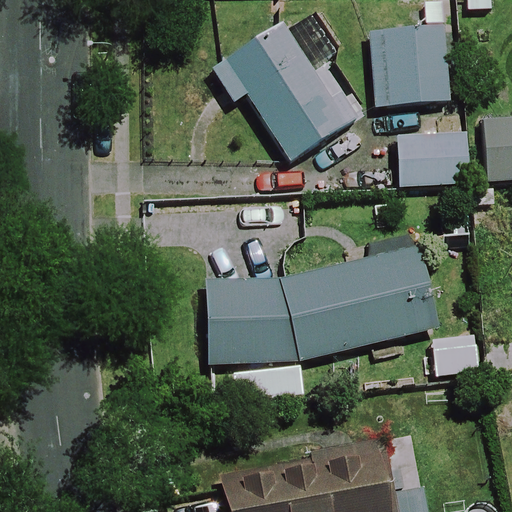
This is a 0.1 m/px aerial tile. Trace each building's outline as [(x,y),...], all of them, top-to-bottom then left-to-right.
[(455,0),(455,19),(491,19),(491,0),(455,0)] [(241,107),(283,171),(342,132),(276,30),(204,77),(229,115),(241,107)] [(442,34),(368,37),(370,115),(445,112),(442,34)] [(511,124),(475,125),(477,189),(511,188),(511,124)] [(460,139),(396,139),(396,200),(460,199),(460,139)] [(277,286),(203,282),(204,372),(295,371),(441,334),(413,256),(277,286)] [(221,511),(324,511),(324,506),(384,496),(377,452),(216,478),(221,511)]
